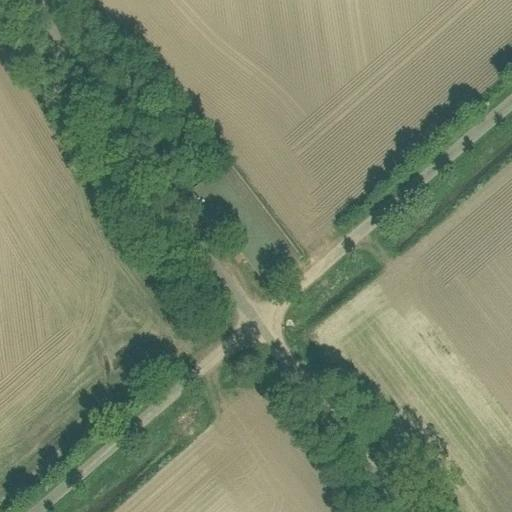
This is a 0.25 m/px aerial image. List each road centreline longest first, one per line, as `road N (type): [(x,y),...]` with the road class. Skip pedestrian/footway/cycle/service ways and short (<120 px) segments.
road 1 (unclassified): [(37,0),(57,48),(117,139),(257,328)]
road 2 (unclassified): [(511,109),(257,328)]
road 3 (unclassified): [(257,328),(39,511)]
road 4 (unclassified): [(257,328),(402,511)]
